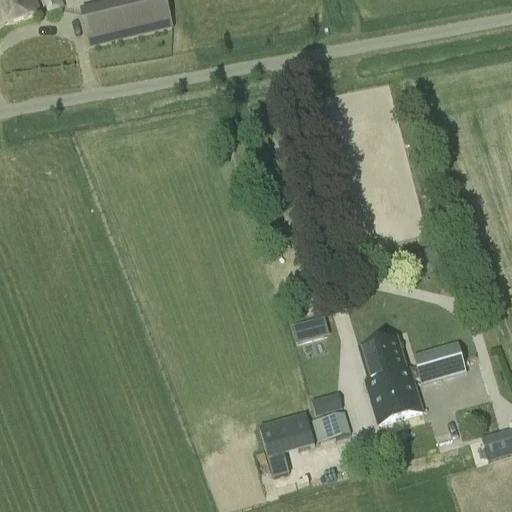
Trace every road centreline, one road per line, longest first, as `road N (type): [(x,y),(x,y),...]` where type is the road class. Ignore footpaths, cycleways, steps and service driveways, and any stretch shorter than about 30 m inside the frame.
road 1 (unclassified): [(0,98),(511,17)]
road 2 (unknown): [(304,50),(375,259)]
